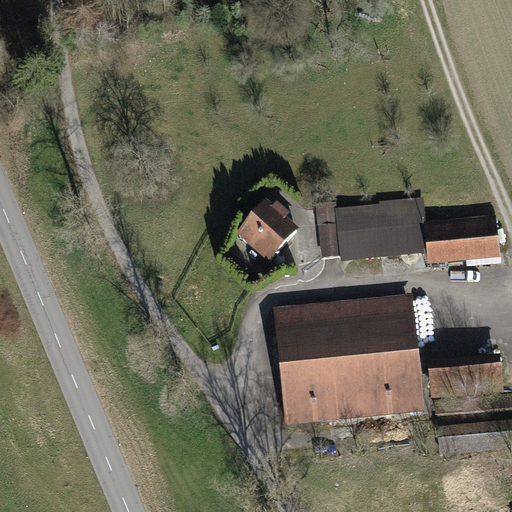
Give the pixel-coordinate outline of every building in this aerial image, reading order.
[(424,200),(335,209),(336,223),(321,224),(321,228),(337,226),(340,256),(341,263),(433,255),(430,232),(430,224),(426,224),(424,200)] [(296,231),(266,205),(239,236),(269,262),(296,231)] [(335,207),(319,209),(321,224),(336,223),(335,209),(335,207)] [(337,226),(321,228),(324,258),(340,256),(337,226)] [(433,255),(434,264),(496,258),(492,226),(430,232),(433,255)] [(302,308),(276,311),(287,424),(341,419),(340,406),(418,399),(409,302),(381,305),(384,328),(304,335),(302,308)] [(501,370),(436,374),(437,394),(502,390),(501,370)] [(511,398),(436,402),(437,414),(511,410),(511,398)] [(511,425),(439,432),(441,452),(511,445),(511,425)]
